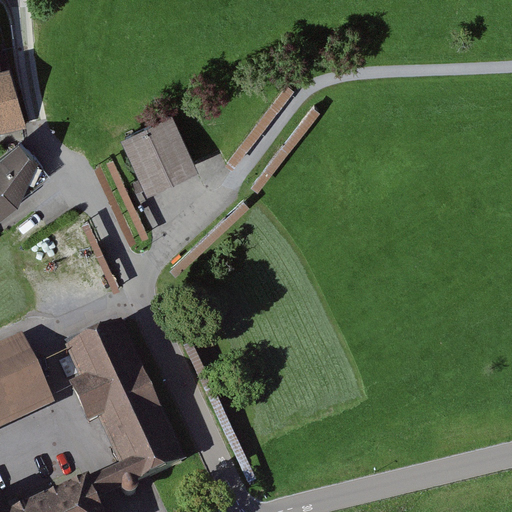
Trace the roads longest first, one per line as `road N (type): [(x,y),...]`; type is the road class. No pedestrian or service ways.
road 1 (residential): [(241,511),(129,277),(41,123),(12,0)]
road 2 (track): [(511,66),(332,79),(303,95),(222,200),(129,277)]
road 3 (residential): [(511,455),(285,511)]
